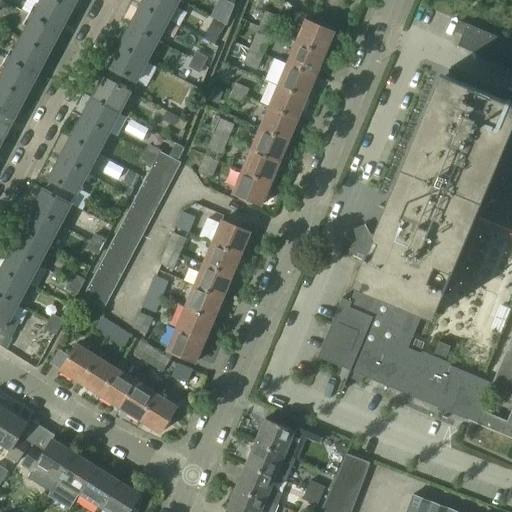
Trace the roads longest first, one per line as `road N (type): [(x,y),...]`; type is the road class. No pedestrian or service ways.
road 1 (residential): [(192,485),(392,0)]
road 2 (residential): [(0,206),(107,0)]
road 3 (residential): [(192,485),(0,366)]
